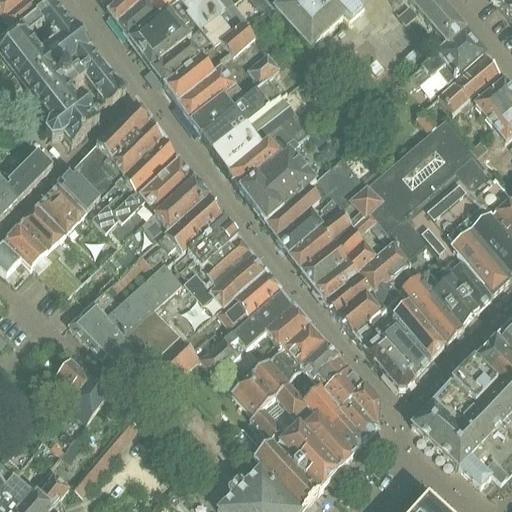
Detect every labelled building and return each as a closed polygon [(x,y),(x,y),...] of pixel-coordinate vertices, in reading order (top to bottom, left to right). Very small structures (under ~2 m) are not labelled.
[(0,45),(53,4),(53,3),(50,0),(31,0),(1,24),(0,24),(0,45)] [(5,0),(0,4),(0,24),(1,24),(31,0),(5,0)] [(122,0),(110,12),(110,20),(128,44),(158,21),(167,14),(183,0),(122,0)] [(150,73),(199,36),(218,20),(219,21),(225,16),(213,0),(183,0),(167,14),(158,21),(128,44),(150,73)] [(368,0),(258,0),(309,55),(342,26),(348,32),(365,16),(358,9),(368,0)] [(401,0),(403,3),(443,49),(433,58),(434,60),(435,60),(462,36),(463,35),(443,13),(432,0),(401,0)] [(511,0),(488,0),(493,5),(511,27),(511,0)] [(122,102),(125,99),(125,96),(123,93),(103,68),(102,68),(91,52),(73,29),(73,30),(53,4),(0,45),(0,223),(52,172),(37,157),(7,187),(9,189),(6,192),(0,185),(0,61),(50,125),(48,127),(44,137),(51,145),(61,144),(63,142),(71,151),(98,125),(93,117),(82,101),(76,105),(69,94),(85,83),(104,109),(111,108),(119,101),(122,102)] [(150,73),(164,91),(201,63),(215,53),(214,51),(231,37),(219,21),(218,20),(199,36),(150,73)] [(164,91),(176,108),(222,74),(221,73),(233,65),(255,45),(241,30),(231,37),(214,51),(215,53),(201,63),(164,91)] [(447,88),(454,82),(482,58),(462,36),(435,60),(434,60),(421,72),(411,80),(408,84),(417,95),(431,83),(437,77),(447,88)] [(436,102),(438,104),(452,120),(460,113),(498,81),(484,61),(436,102)] [(176,108),(201,143),(263,90),(272,81),(272,82),(277,77),(266,63),(245,79),(253,88),(241,98),(234,92),(235,91),(222,74),(176,108)] [(201,143),(213,158),(246,131),(246,130),(282,102),(286,99),(272,82),(272,81),(263,90),(201,143)] [(473,110),(492,133),(493,134),(511,118),(511,97),(502,86),(498,81),(460,113),(464,118),(473,110)] [(311,138),(282,102),(246,130),(246,131),(213,158),(227,177),(228,180),(266,149),(273,143),(287,150),(291,146),(295,150),(311,138)] [(414,124),(428,140),(439,131),(425,114),(414,124)] [(96,151),(90,157),(104,173),(149,128),(140,116),(139,117),(131,116),(130,115),(107,138),(96,151)] [(504,147),(511,140),(511,118),(493,134),(504,147)] [(496,191),(476,164),(469,155),(444,126),(439,131),(428,140),(367,192),(366,193),(379,211),(368,219),(375,227),(376,227),(392,248),(407,267),(408,266),(406,265),(425,250),(439,267),(445,274),(454,266),(489,306),(511,285),(511,253),(504,245),(491,227),(477,206),(489,196),(496,191)] [(161,144),(149,128),(104,173),(107,177),(97,186),(102,191),(107,197),(122,183),(161,144)] [(289,155),(295,150),(291,146),(287,150),(273,143),(266,149),(228,180),(239,195),(280,162),(282,163),(290,158),(291,157),(289,155)] [(175,162),(161,144),(122,183),(107,197),(99,205),(106,214),(113,222),(126,210),(135,202),(137,204),(176,165),(174,162),(175,162)] [(480,146),(469,155),(476,164),(487,154),(480,146)] [(90,157),(72,176),(99,205),(107,197),(102,191),(97,186),(107,177),(104,173),(90,157)] [(239,195),(265,231),(308,195),(307,193),(315,185),(291,157),(290,158),(282,163),(280,162),(239,195)] [(265,231),(276,245),(320,207),(327,201),(333,207),(340,214),(366,193),(367,192),(356,180),(341,162),(327,176),(315,185),(307,193),(308,195),(265,231)] [(143,207),(155,221),(193,186),(177,166),(176,165),(137,204),(135,202),(126,210),(113,222),(106,214),(91,228),(104,241),(117,227),(121,231),(142,210),(141,209),(143,207)] [(72,176),(60,189),(86,219),(99,205),(72,176)] [(155,221),(142,233),(158,251),(209,206),(193,186),(155,221)] [(60,189),(50,199),(74,230),(86,219),(60,189)] [(511,253),(511,219),(508,215),(511,211),(511,209),(496,191),(489,196),(477,206),(491,227),(504,245),(511,253)] [(288,261),(300,275),(331,249),(332,251),(363,223),(368,219),(379,211),(366,193),(340,214),(336,217),(338,219),(331,225),(333,227),(323,236),(321,234),(288,261)] [(38,211),(64,241),(74,230),(50,199),(38,211)] [(276,245),(288,261),(321,234),(323,236),(333,227),(331,225),(338,219),(336,217),(340,214),(333,207),(327,201),(320,207),(276,245)] [(144,266),(154,277),(156,279),(163,272),(165,274),(222,223),(209,206),(158,251),(160,254),(144,266)] [(40,265),(46,271),(56,261),(49,256),(64,241),(38,211),(20,230),(47,258),(40,265)] [(300,275),(313,292),(346,266),(356,278),(375,263),(379,260),(375,255),(378,252),(365,236),(375,227),(368,219),(363,223),(332,251),(331,249),(300,275)] [(224,227),(173,273),(183,285),(185,287),(201,275),(239,245),(224,227)] [(27,272),(29,274),(30,275),(31,274),(37,280),(46,271),(40,265),(47,258),(20,230),(4,247),(27,272)] [(252,262),(239,245),(201,275),(208,283),(206,285),(213,294),(252,262)] [(0,276),(5,282),(14,273),(20,279),(27,272),(4,247),(0,251),(0,276)] [(392,248),(379,260),(375,263),(356,278),(359,282),(370,296),(373,299),(388,288),(409,270),(407,267),(392,248)] [(102,364),(108,360),(151,319),(180,292),(165,274),(163,272),(156,279),(154,277),(144,266),(160,254),(158,251),(106,296),(95,306),(68,331),(102,364)] [(156,366),(176,346),(180,351),(184,347),(192,339),(208,324),(265,279),(252,262),(213,294),(206,285),(208,283),(201,275),(185,287),(187,289),(181,294),(180,292),(151,319),(108,360),(121,375),(144,354),(156,366)] [(69,275),(56,263),(38,281),(51,293),(69,275)] [(313,292),(325,308),(359,282),(356,278),(346,266),(313,292)] [(478,318),(489,306),(454,266),(445,274),(478,318)] [(461,335),(478,318),(445,274),(439,267),(429,276),(428,275),(418,282),(432,299),(461,335)] [(69,275),(51,293),(63,306),(80,290),(82,288),(69,275)] [(183,353),(198,339),(216,321),(230,339),(280,297),(265,279),(208,324),(192,339),(184,347),(180,351),(183,353)] [(337,324),(365,301),(367,300),(366,299),(370,296),(359,282),(325,308),(337,324)] [(415,312),(446,350),(461,335),(432,299),(418,282),(409,289),(411,290),(404,295),(417,310),(415,312)] [(367,300),(365,301),(379,319),(380,320),(400,302),(388,288),(373,299),(370,296),(366,299),(367,300)] [(245,356),(249,352),(264,339),(295,315),(280,297),(230,339),(197,367),(214,384),(240,361),(231,350),(237,346),(245,356)] [(368,328),(379,319),(365,301),(337,324),(351,341),(363,332),(360,329),(365,324),(368,328)] [(443,354),(442,353),(406,311),(391,324),(394,328),(430,368),(443,354)] [(264,339),(280,356),(309,332),(295,315),(264,339)] [(397,395),(402,395),(404,395),(414,384),(379,341),(375,345),(365,331),(368,328),(365,324),(360,329),(363,332),(351,341),(397,395)] [(511,327),(494,345),(511,364),(511,327)] [(394,328),(379,341),(414,384),(430,368),(394,328)] [(280,356),(268,366),(285,386),(300,373),(298,370),(300,369),(325,350),(309,332),(280,356)] [(511,364),(494,345),(473,366),(494,389),(478,405),(499,427),(511,413),(511,364)] [(183,353),(180,351),(176,346),(156,366),(163,373),(177,388),(197,368),(183,353)] [(337,364),(325,350),(300,369),(298,370),(300,373),(312,386),(337,364)] [(122,376),(102,397),(108,403),(120,415),(163,373),(156,366),(144,354),(121,375),(122,376)] [(312,386),(320,393),(324,398),(348,376),(337,364),(312,386)] [(305,408),(285,386),(268,366),(230,399),(252,423),(293,466),(287,471),(316,500),(339,475),(299,432),(294,427),(307,414),(303,409),(305,408)] [(452,388),(450,389),(471,411),(478,405),(494,389),(473,366),(452,388)] [(53,385),(73,404),(89,385),(69,367),(67,369),(66,368),(59,375),(60,377),(53,385)] [(363,393),(348,376),(324,398),(338,416),(350,404),(363,393)] [(66,412),(88,429),(108,403),(102,397),(89,385),(73,404),(66,412)] [(411,430),(457,473),(479,493),(490,483),(500,492),(511,478),(511,439),(499,427),(478,405),(471,411),(450,389),(432,409),(411,430)] [(351,462),(364,447),(375,434),(350,404),(338,416),(324,398),(320,393),(305,408),(303,409),(307,414),(351,462)] [(378,409),(363,393),(350,404),(375,434),(377,432),(378,409)] [(511,439),(511,413),(499,427),(511,439)] [(339,475),(351,462),(307,414),(294,427),(299,432),(339,475)] [(67,490),(81,502),(139,432),(125,421),(67,490)] [(232,444),(252,465),(259,472),(258,473),(293,511),(305,511),(313,504),(316,500),(287,471),(293,466),(252,423),(249,426),(245,428),(252,437),(252,438),(266,452),(262,456),(241,433),(232,444)] [(0,495),(0,511),(18,511),(31,497),(30,496),(55,467),(37,452),(20,473),(12,481),(0,495)] [(6,461),(0,468),(0,495),(12,481),(20,473),(6,461)] [(54,511),(69,495),(52,480),(51,479),(59,470),(55,467),(30,496),(31,497),(18,511),(54,511)] [(219,511),(293,511),(258,473),(243,488),(241,486),(236,485),(227,494),(227,499),(230,502),(219,511)] [(437,511),(426,502),(417,511),(437,511)]
